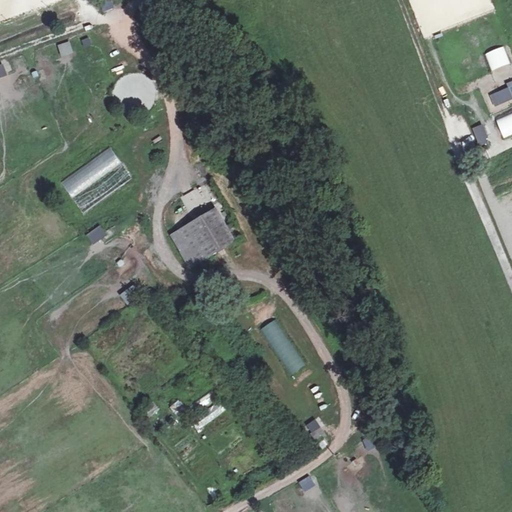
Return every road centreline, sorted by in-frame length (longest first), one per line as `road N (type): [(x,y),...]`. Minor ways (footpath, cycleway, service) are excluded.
road 1 (track): [(227,511),(319,461),(346,425),(341,383),(285,289),(234,277),(198,280),(176,262),(162,231),(184,114),(118,13),(154,0)]
road 2 (track): [(511,285),(399,0)]
